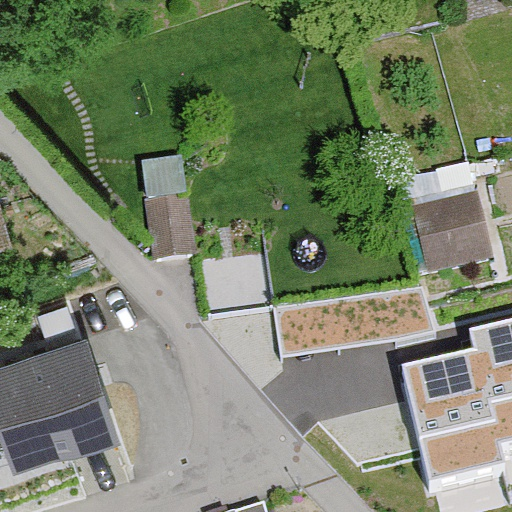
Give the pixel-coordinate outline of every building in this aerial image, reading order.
[(474,203),(422,215),(433,260),(485,248),(474,203)] [(17,206),(0,209),(0,255),(26,251),(17,206)] [(422,288),(274,309),(280,354),(395,340),(435,332),(422,288)] [(474,358),(403,375),(432,491),(501,474),(495,450),(511,445),(511,326),(469,337),(474,358)] [(95,345),(0,373),(0,412),(21,478),(126,446),(95,345)] [(272,511),(269,498),(217,511),(272,511)]
